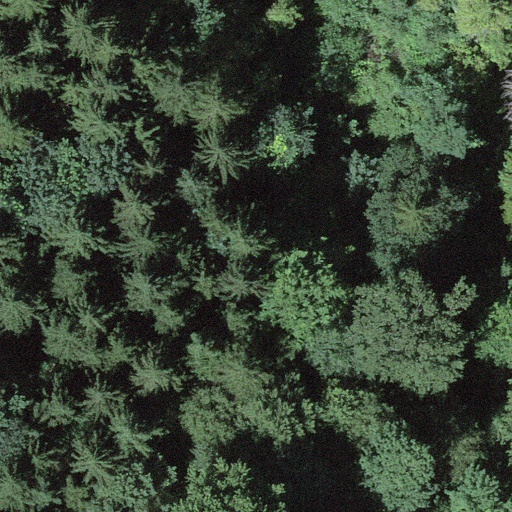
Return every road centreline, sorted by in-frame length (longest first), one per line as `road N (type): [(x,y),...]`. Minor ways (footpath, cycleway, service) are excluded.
road 1 (track): [(0,5),(135,60),(251,159),(379,167)]
road 2 (track): [(511,211),(379,167),(212,0)]
